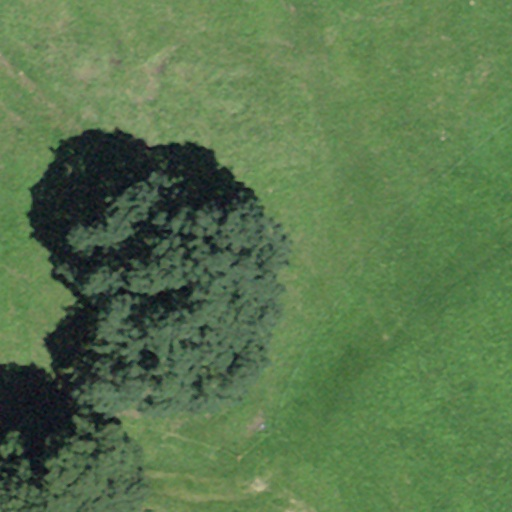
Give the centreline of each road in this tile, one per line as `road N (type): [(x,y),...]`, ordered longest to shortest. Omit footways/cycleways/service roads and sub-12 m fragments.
road 1 (track): [(511,249),(243,489)]
road 2 (track): [(286,511),(243,489),(146,480),(43,511)]
